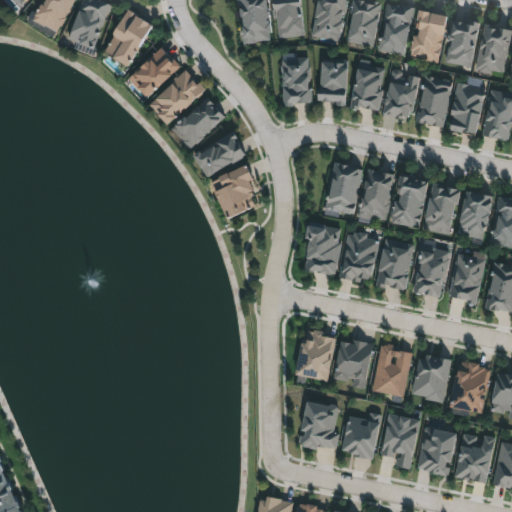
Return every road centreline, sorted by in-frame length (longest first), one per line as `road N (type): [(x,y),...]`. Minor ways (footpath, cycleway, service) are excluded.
road 1 (residential): [(287,192),(271,287),(275,443),(288,469)]
road 2 (residential): [(511,333),(271,287)]
road 3 (residential): [(275,140),(359,137),(511,172)]
road 4 (residential): [(175,0),(275,140),(287,192)]
road 5 (residential): [(288,469),(487,511)]
